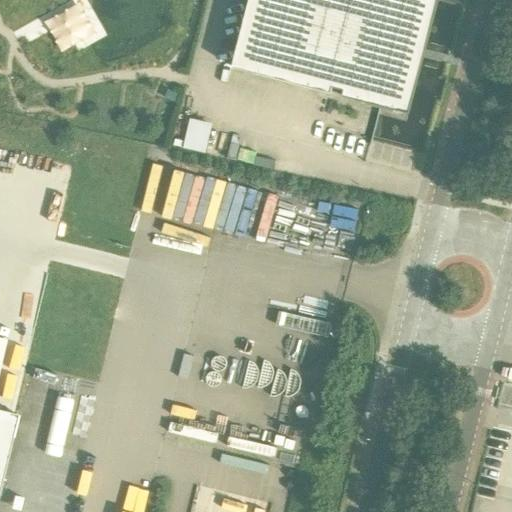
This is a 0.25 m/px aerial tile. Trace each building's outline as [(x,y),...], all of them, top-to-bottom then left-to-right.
[(249,0),(232,67),(303,85),(303,86),(331,93),(333,87),(396,104),(400,89),(414,93),(419,73),(405,69),(407,62),(413,63),(419,40),(413,39),(423,0),(249,0)] [(216,151),(218,119),(195,117),(192,149),(216,151)] [(418,227),(422,203),(376,196),(372,220),(418,227)] [(148,212),(141,238),(163,244),(170,218),(148,212)] [(136,283),(158,289),(161,279),(139,273),(136,283)] [(0,484),(17,414),(0,409),(0,484)]
